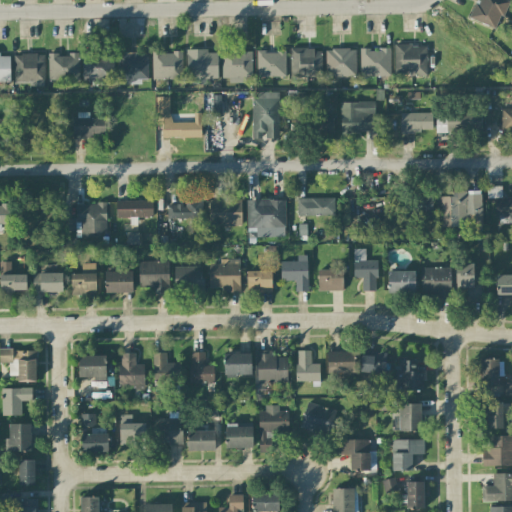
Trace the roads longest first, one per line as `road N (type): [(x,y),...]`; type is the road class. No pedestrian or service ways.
road 1 (residential): [(511,167),(0,172)]
road 2 (residential): [(455,333),(372,320),(0,323)]
road 3 (residential): [(431,0),(420,7),(0,13)]
road 4 (residential): [(59,323),(59,511)]
road 5 (residential): [(458,511),(455,333)]
road 6 (residential): [(231,472),(59,476)]
